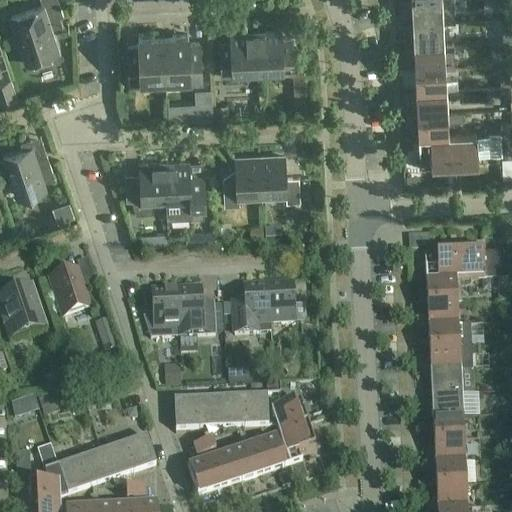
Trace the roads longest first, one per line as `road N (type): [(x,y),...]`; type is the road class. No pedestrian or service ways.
road 1 (residential): [(99,0),(104,98),(68,149),(189,511)]
road 2 (residential): [(369,511),(357,212)]
road 3 (residential): [(357,212),(348,67),(335,0)]
road 4 (residential): [(357,212),(511,204)]
